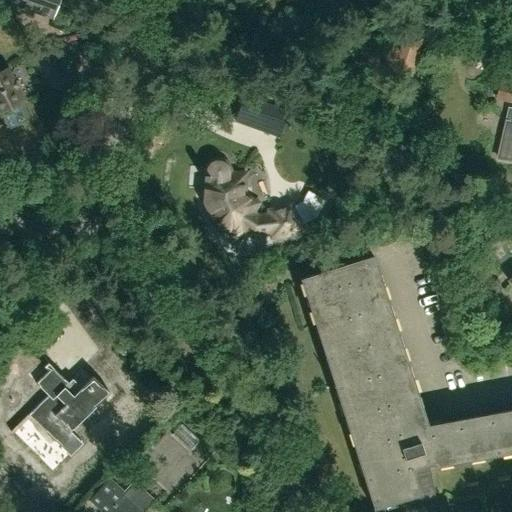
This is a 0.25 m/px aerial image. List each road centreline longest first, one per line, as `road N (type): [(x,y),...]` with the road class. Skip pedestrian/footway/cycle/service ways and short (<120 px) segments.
road 1 (residential): [(301,511),(249,409),(83,226)]
road 2 (residential): [(83,226),(162,0)]
